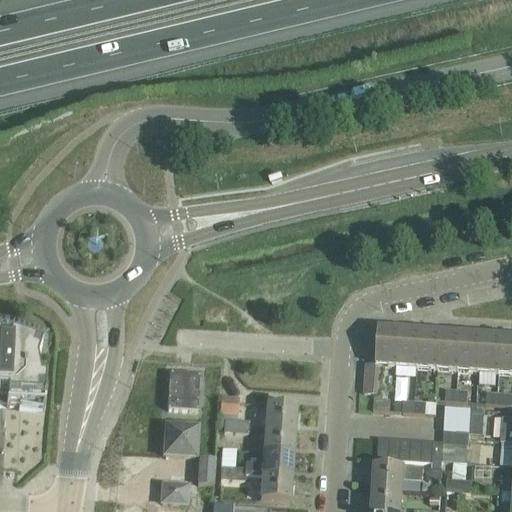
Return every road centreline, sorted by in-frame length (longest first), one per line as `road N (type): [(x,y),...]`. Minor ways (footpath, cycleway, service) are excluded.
road 1 (secondary): [(104,192),(111,146),(148,117),(247,121),(511,65)]
road 2 (motorway): [(0,82),(344,0)]
road 3 (secondary): [(240,214),(511,154)]
road 4 (unclassified): [(342,360),(344,330),(365,301),(511,267)]
road 5 (residential): [(342,360),(183,349)]
road 6 (unclassified): [(331,511),(342,360)]
road 7 (motorway): [(124,0),(0,29)]
